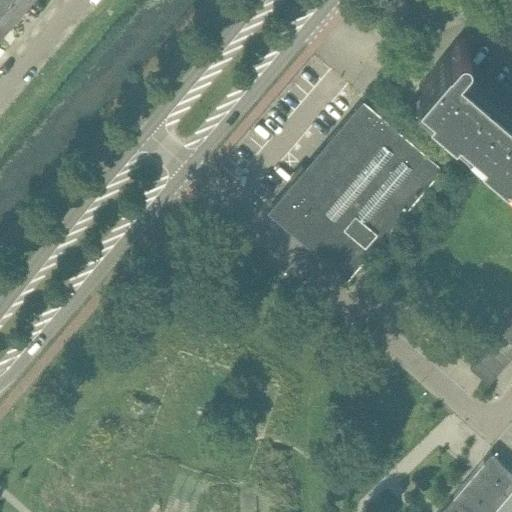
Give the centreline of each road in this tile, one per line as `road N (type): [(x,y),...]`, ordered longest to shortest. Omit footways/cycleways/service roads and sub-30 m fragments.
road 1 (residential): [(188,169),(473,411),(498,416),(511,408)]
road 2 (secondary): [(0,385),(188,169)]
road 3 (secondary): [(144,134),(0,308)]
road 4 (unknown): [(354,47),(222,198)]
road 5 (secondary): [(188,169),(316,20)]
road 6 (secondary): [(259,0),(144,134)]
road 7 (residential): [(316,20),(348,46),(370,46),(398,18),(452,0)]
road 8 (residential): [(0,96),(81,0)]
